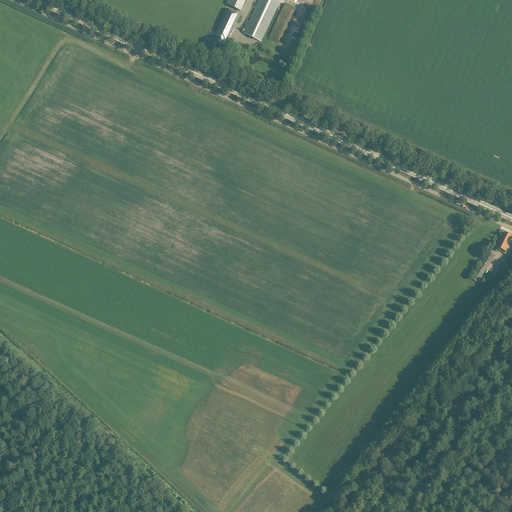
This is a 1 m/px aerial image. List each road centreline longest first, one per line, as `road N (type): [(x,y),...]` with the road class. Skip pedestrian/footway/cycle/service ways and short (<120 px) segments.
road 1 (unclassified): [(13,0),(511,228)]
road 2 (primary): [(511,218),(36,0)]
road 3 (unclassified): [(511,209),(55,0)]
